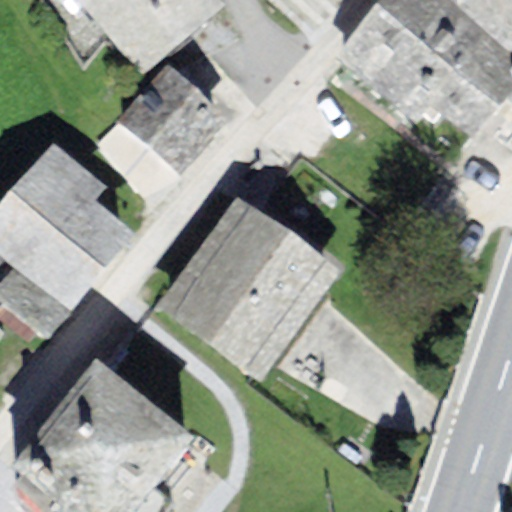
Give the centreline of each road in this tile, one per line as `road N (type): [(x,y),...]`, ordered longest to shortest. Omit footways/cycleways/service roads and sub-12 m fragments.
road 1 (residential): [(0,442),(384,0)]
road 2 (primary): [(464,511),(511,362)]
